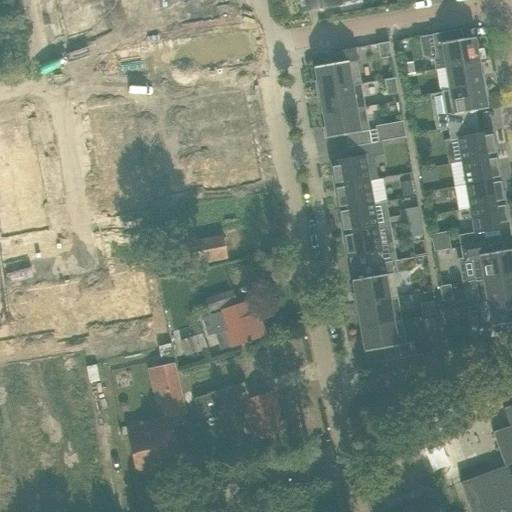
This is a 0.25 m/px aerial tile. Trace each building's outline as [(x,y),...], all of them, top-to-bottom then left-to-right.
[(101,0),(96,0),(64,7),(67,23),(105,16),(101,0)] [(184,0),(185,6),(185,8),(186,8),(188,20),(214,15),(212,4),(224,2),(223,0),(184,0)] [(298,0),(301,11),(340,4),(338,0),(298,0)] [(132,10),(122,12),(124,22),(133,21),(132,10)] [(149,13),(139,15),(141,28),(151,26),(149,13)] [(105,16),(67,23),(70,41),(108,33),(105,16)] [(478,62),(476,50),(479,50),(476,37),(462,40),(460,29),(431,35),(434,54),(432,60),(434,71),(445,69),(445,68),(478,62)] [(391,56),(389,43),(388,42),(378,44),(380,57),(391,56)] [(360,84),(356,60),(314,68),(316,80),(313,81),(315,92),(360,84)] [(485,85),(483,73),(480,74),(478,62),(445,68),(445,69),(449,90),(449,91),(485,85)] [(397,92),(395,78),(385,79),(388,94),(397,92)] [(364,107),(360,84),(315,92),(317,103),(320,103),(322,115),(364,107)] [(447,128),(470,124),(468,113),(487,109),(484,96),(487,96),(485,85),(449,91),(449,90),(441,92),(447,128)] [(240,96),(197,103),(200,124),(244,117),(240,96)] [(130,105),(92,112),(95,130),(133,123),(130,105)] [(161,106),(153,107),(155,119),(163,118),(161,106)] [(369,131),(364,107),(322,115),(324,127),(322,127),(324,139),(369,131)] [(177,116),(169,118),(171,130),(179,128),(177,116)] [(244,117),(200,124),(204,145),(209,145),(248,138),(244,117)] [(163,118),(155,119),(157,131),(165,129),(163,118)] [(403,120),(376,125),(378,141),(406,136),(403,120)] [(133,123),(95,130),(98,146),(136,139),(133,123)] [(472,135),(470,124),(447,128),(450,141),(457,139),(461,162),(495,156),(491,132),(472,135)] [(25,126),(0,130),(0,149),(28,144),(25,126)] [(179,128),(171,130),(173,142),(181,140),(179,128)] [(248,138),(209,145),(212,163),(251,156),(248,138)] [(136,139),(98,146),(101,163),(139,156),(136,139)] [(167,139),(159,140),(161,152),(169,151),(167,139)] [(377,180),(371,143),(345,148),(347,160),(330,163),(335,187),(368,181),(377,180)] [(28,144),(0,149),(0,164),(31,159),(28,144)] [(169,151),(161,152),(163,164),(171,162),(169,151)] [(139,156),(101,163),(104,179),(141,173),(139,156)] [(184,156),(176,158),(178,170),(186,168),(184,156)] [(212,163),(203,164),(206,187),(255,178),(251,156),(212,163)] [(499,179),(495,156),(461,162),(466,185),(499,179)] [(0,164),(0,182),(34,176),(31,159),(0,164)] [(173,172),(165,173),(167,185),(175,184),(173,172)] [(141,173),(104,179),(107,196),(144,189),(141,173)] [(34,176),(0,182),(0,199),(37,193),(34,176)] [(503,203),(499,179),(466,185),(470,209),(503,203)] [(410,180),(400,182),(402,196),(412,194),(410,180)] [(368,181),(335,187),(339,210),(372,204),(368,181)] [(144,189),(107,196),(110,213),(147,207),(144,189)] [(190,191),(182,192),(184,204),(192,203),(190,191)] [(182,192),(174,194),(177,205),(184,204),(182,192)] [(37,193),(0,199),(0,216),(40,209),(37,193)] [(507,227),(503,203),(470,209),(474,233),(507,227)] [(376,227),(372,204),(339,210),(343,233),(376,227)] [(417,207),(404,209),(407,222),(419,219),(417,207)] [(40,209),(0,216),(3,234),(43,227),(40,209)] [(419,219),(407,222),(409,237),(422,235),(419,219)] [(383,263),(376,227),(343,233),(347,257),(367,254),(369,265),(383,263)] [(448,231),(433,232),(434,247),(449,246),(448,231)] [(182,244),(186,266),(227,258),(222,236),(182,244)] [(484,242),(459,246),(462,260),(470,258),(475,282),(482,280),(482,279),(511,274),(511,249),(503,251),(502,245),(501,240),(484,243),(484,242)] [(397,298),(393,273),(351,281),(354,294),(351,294),(353,305),(389,299),(389,300),(397,298)] [(116,292),(102,295),(107,321),(148,314),(141,274),(113,279),(116,292)] [(511,298),(511,274),(482,279),(482,280),(475,282),(478,303),(486,302),(486,303),(511,298)] [(450,285),(439,287),(441,301),(452,299),(450,285)] [(76,286),(51,290),(58,328),(60,337),(84,333),(82,324),(94,322),(89,295),(78,297),(76,286)] [(205,299),(209,312),(236,303),(231,289),(205,299)] [(31,305),(20,307),(24,334),(58,328),(51,290),(29,294),(31,305)] [(401,321),(397,298),(389,300),(389,299),(353,305),(355,317),(357,316),(360,328),(401,321)] [(482,327),(476,328),(478,340),(511,333),(511,327),(511,323),(511,298),(486,303),(486,302),(478,303),(482,327)] [(433,302),(420,304),(422,317),(435,315),(433,302)] [(207,336),(214,333),(219,350),(264,335),(259,319),(252,321),(246,303),(201,318),(207,336)] [(0,337),(15,335),(10,309),(0,310),(0,337)] [(405,343),(401,321),(360,328),(362,340),(359,340),(362,353),(383,349),(385,361),(415,355),(412,342),(405,343)] [(180,341),(185,355),(207,348),(202,333),(180,341)] [(273,350),(232,363),(240,388),(252,384),(258,403),(252,405),(258,422),(259,421),(265,437),(284,431),(278,415),(285,413),(280,397),(295,392),(286,364),(278,367),(273,350)] [(137,422),(139,430),(126,434),(136,473),(176,464),(166,418),(185,413),(174,363),(146,369),(152,393),(158,392),(163,415),(137,422)] [(509,426),(492,432),(504,466),(460,482),(470,511),(511,511),(511,404),(502,408),(509,426)]
